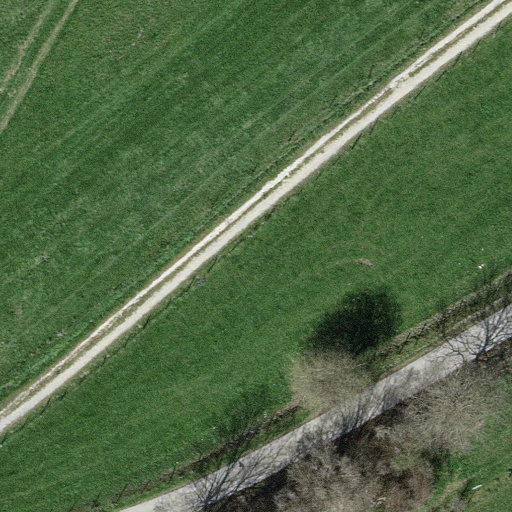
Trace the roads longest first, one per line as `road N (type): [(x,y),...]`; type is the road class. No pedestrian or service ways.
road 1 (track): [(0,409),(506,0)]
road 2 (unclassified): [(511,330),(167,511)]
